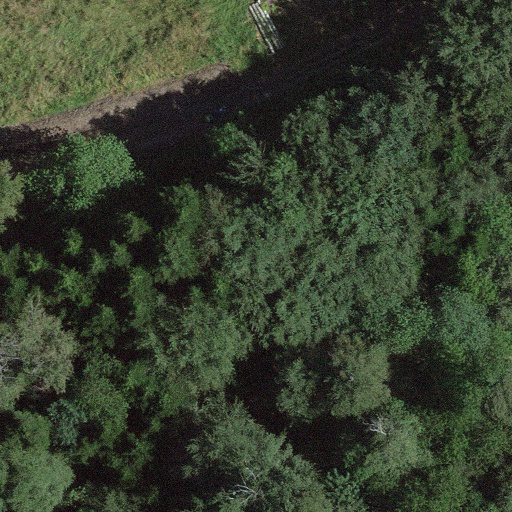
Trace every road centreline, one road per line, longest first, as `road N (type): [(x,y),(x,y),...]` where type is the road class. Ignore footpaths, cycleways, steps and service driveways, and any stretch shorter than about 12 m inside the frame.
road 1 (track): [(511,341),(217,371),(159,366),(0,317)]
road 2 (track): [(0,168),(253,104),(453,0)]
road 3 (track): [(172,511),(204,460),(217,371)]
